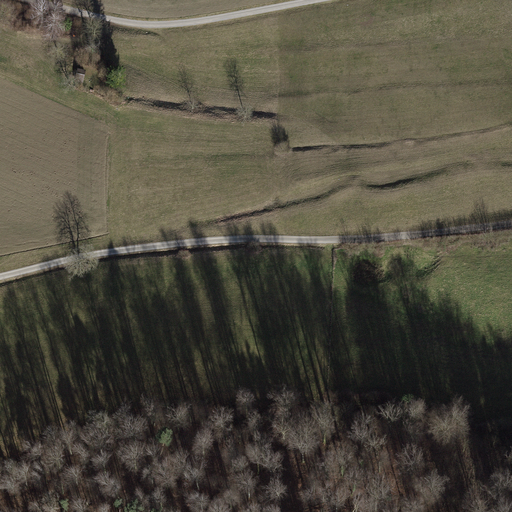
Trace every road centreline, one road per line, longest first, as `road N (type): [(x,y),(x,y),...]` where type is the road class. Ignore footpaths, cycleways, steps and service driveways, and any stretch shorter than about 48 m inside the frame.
road 1 (track): [(0,276),(89,253),(256,238),(358,239),(511,220)]
road 2 (track): [(28,0),(122,23),(179,26),(313,0)]
